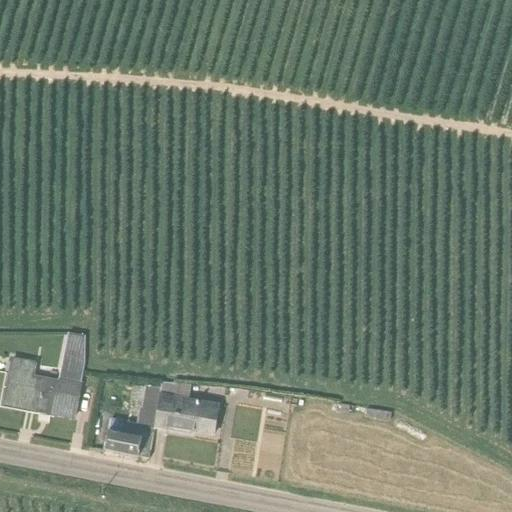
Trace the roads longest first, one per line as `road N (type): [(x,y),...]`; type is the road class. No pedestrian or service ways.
road 1 (track): [(0,79),(223,93),(511,136)]
road 2 (tertiary): [(0,449),(325,511)]
